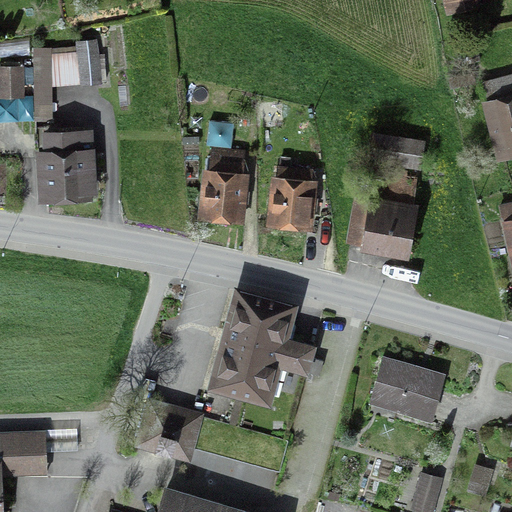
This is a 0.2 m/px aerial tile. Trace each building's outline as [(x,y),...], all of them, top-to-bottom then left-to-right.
[(443,0),(449,20),(495,9),(493,0),(443,0)] [(80,53),(53,55),(54,84),(99,81),(97,41),(80,42),(80,53)] [(22,67),(0,67),(0,92),(23,92),(22,67)] [(511,161),(511,100),(487,107),(501,164),(511,161)] [(90,133),(44,135),(47,199),(93,197),(90,133)] [(423,174),(427,147),(377,140),(373,166),(423,174)] [(246,162),(235,161),(236,150),(214,147),(204,216),(237,221),(246,162)] [(283,179),(277,178),(273,229),(317,232),(320,184),(314,183),(315,174),(283,171),(283,179)] [(417,210),(421,181),(374,175),(370,203),(358,201),(353,244),(375,247),(374,254),(418,260),(425,211),(417,210)] [(293,301),(229,285),(203,386),(265,401),(275,364),(303,371),(311,343),(283,336),(293,301)] [(327,358),(312,359),(313,375),(327,374),(327,358)] [(437,425),(450,381),(391,364),(378,408),(437,425)] [(278,469),(285,442),(153,403),(142,440),(190,454),(193,443),(278,469)] [(48,480),(47,437),(0,438),(0,511),(11,511),(10,481),(48,480)] [(497,474),(479,469),(471,494),(489,499),(497,474)] [(437,511),(444,485),(423,480),(415,511),(437,511)] [(239,511),(169,490),(161,511),(239,511)]
